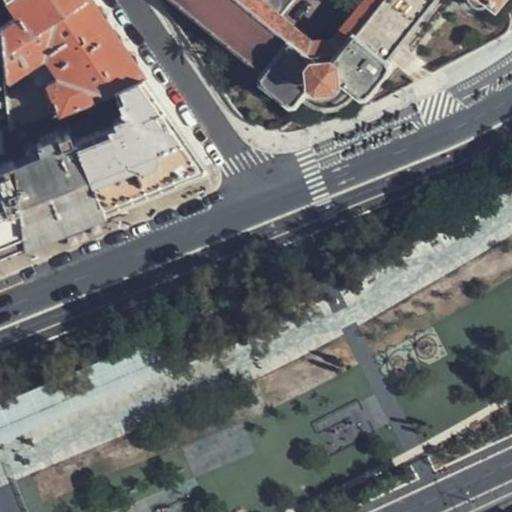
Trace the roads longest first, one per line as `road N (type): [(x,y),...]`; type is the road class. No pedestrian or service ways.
road 1 (primary): [(267,201),(0,309)]
road 2 (primary): [(511,98),(267,201)]
road 3 (residential): [(267,201),(130,0)]
road 4 (primary): [(386,511),(511,434)]
